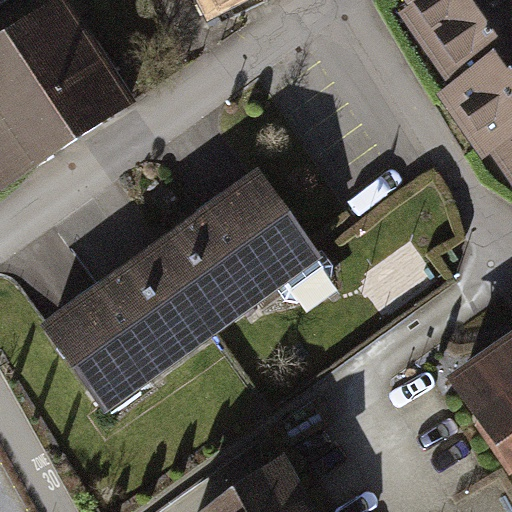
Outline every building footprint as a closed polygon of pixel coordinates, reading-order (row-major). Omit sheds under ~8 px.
[(203,0),(211,14),(238,0),(203,0)] [(511,0),(412,0),(446,48),(437,54),(461,89),(449,97),(488,153),(505,141),(511,150),(511,0)] [(0,188),(129,106),(66,9),(0,52),(0,188)] [(338,54),(273,87),(309,154),(373,121),(338,54)] [(261,182),(155,257),(209,333),(274,286),(285,302),(299,302),(331,280),(332,269),(320,252),(315,257),(261,182)] [(155,257),(49,334),(103,409),(209,333),(155,257)] [(511,349),(511,353),(457,391),(511,469),(511,338),(507,342),(511,349)] [(164,452),(149,431),(138,439),(153,460),(164,452)] [(228,503),(215,511),(301,511),(277,468),(243,493),(229,490),(228,503)]
